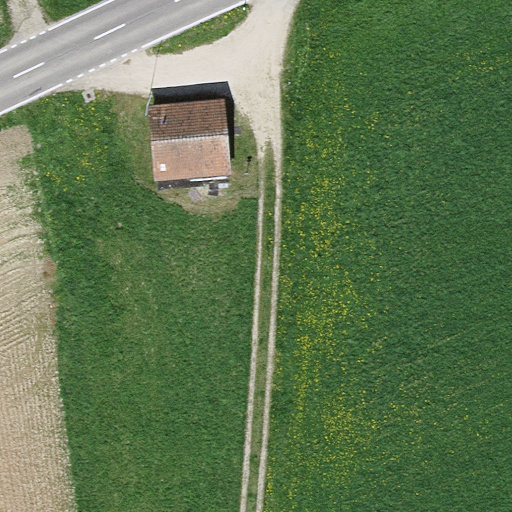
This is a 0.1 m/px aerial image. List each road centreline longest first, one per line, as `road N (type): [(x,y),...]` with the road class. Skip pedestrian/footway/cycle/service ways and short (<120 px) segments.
road 1 (track): [(276,0),(257,72),(266,260),(246,511)]
road 2 (track): [(23,0),(45,61),(174,76),(257,72)]
road 3 (secondary): [(178,0),(0,82)]
